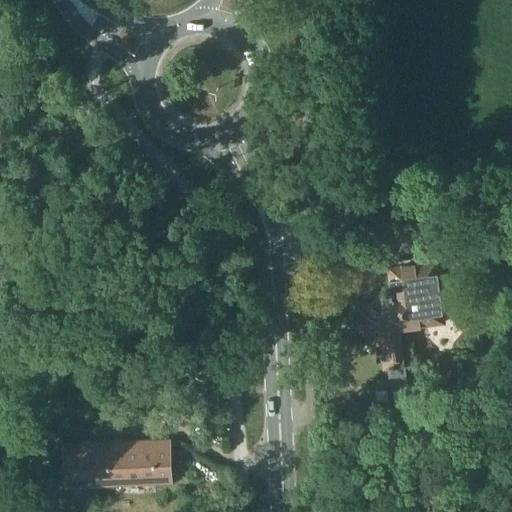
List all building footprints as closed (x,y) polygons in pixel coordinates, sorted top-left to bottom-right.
[(493,214),(445,219),(447,247),(496,242),(493,214)] [(386,251),(384,237),(364,239),(365,253),(386,251)] [(401,264),(387,266),(391,295),(392,294),(397,329),(445,324),(437,260),(415,262),(415,259),(401,260),(401,264)] [(392,294),(391,295),(362,298),(363,306),(358,311),(350,313),(353,329),(361,328),(367,333),(376,332),(380,327),(382,327),(384,328),(385,338),(382,340),(381,340),(384,366),(386,366),(388,367),(401,366),(397,329),(392,294)] [(459,410),(430,411),(431,428),(460,427),(459,410)] [(170,438),(150,439),(64,443),(66,486),(172,481),(170,438)]
